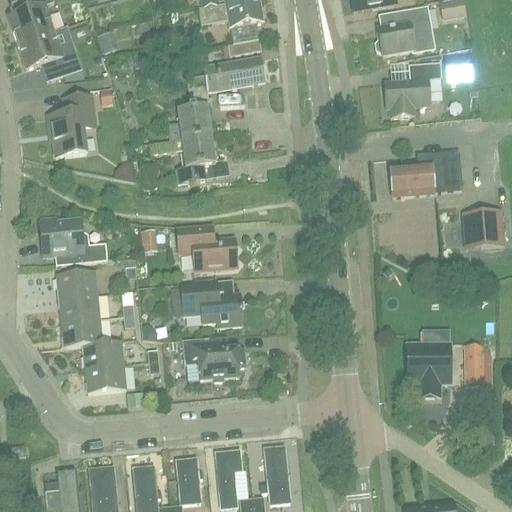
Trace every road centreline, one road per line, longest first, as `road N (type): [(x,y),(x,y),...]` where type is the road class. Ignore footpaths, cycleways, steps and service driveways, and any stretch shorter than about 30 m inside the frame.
road 1 (tertiary): [(350,410),(306,0)]
road 2 (unclassified): [(303,414),(76,432),(0,320)]
road 3 (residential): [(0,320),(9,165),(0,87)]
road 4 (track): [(380,428),(504,511)]
